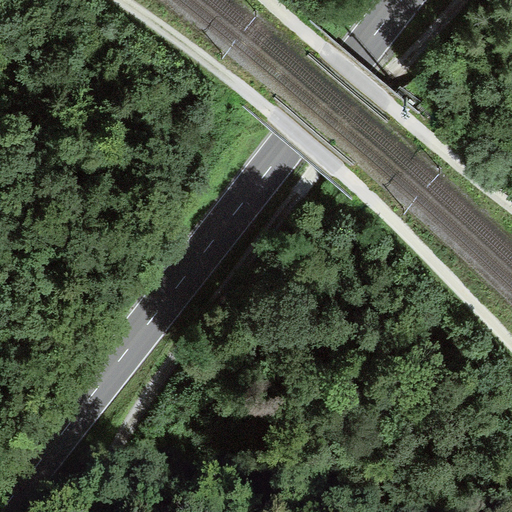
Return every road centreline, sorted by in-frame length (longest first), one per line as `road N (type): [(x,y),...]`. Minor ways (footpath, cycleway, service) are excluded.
road 1 (primary): [(0,509),(401,0)]
road 2 (track): [(97,511),(108,460),(200,307),(369,70),(454,0)]
road 3 (track): [(112,0),(252,99),(349,181),(511,347)]
road 4 (track): [(265,0),(511,205)]
